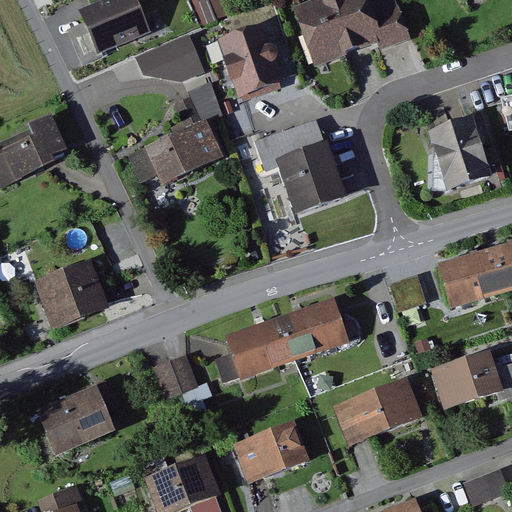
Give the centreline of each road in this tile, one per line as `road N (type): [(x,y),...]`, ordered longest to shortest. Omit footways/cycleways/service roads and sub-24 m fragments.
road 1 (residential): [(177,318),(27,0)]
road 2 (residential): [(401,248),(364,131),(366,114),(511,58)]
road 3 (residential): [(177,318),(401,248)]
road 4 (residential): [(0,392),(177,318)]
road 5 (residential): [(511,448),(350,511)]
